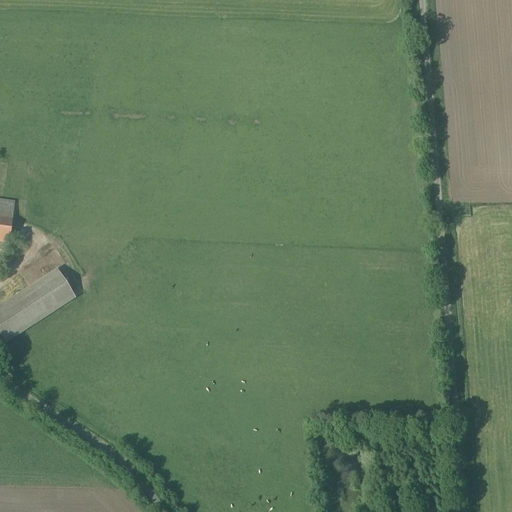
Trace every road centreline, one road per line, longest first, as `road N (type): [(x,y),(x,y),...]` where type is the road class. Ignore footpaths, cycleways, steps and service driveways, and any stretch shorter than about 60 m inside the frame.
road 1 (unclassified): [(424,0),(467,511)]
road 2 (unclassified): [(160,511),(125,463),(0,367)]
